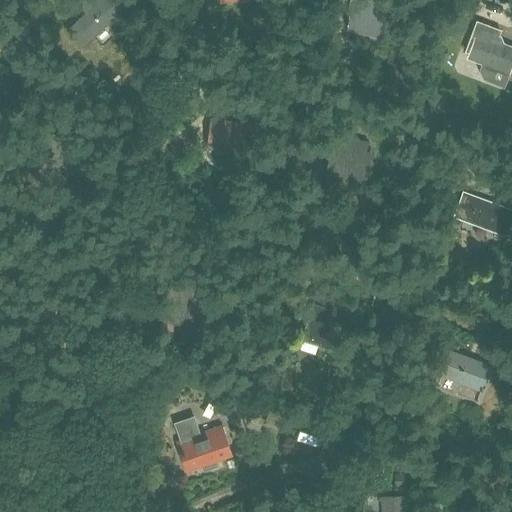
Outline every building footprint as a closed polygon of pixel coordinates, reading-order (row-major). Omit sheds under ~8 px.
[(90,11),(69,30),(83,45),(123,8),(115,0),(83,0),(82,2),(90,11)] [(348,20),(347,26),(348,27),(348,26),(371,32),(370,35),(385,38),(391,15),(371,10),(373,0),(351,0),(350,5),(353,6),(349,20),(348,20)] [(477,22),(466,51),(470,53),(468,57),(509,73),(511,65),(511,48),(503,45),(502,44),(499,38),(498,38),(500,30),(477,22)] [(211,119),(207,146),(242,150),(245,123),(211,119)] [(326,174),(324,180),(351,186),(350,189),(363,192),(372,156),(365,155),(368,143),(347,138),(349,132),(337,129),(329,159),(330,160),(327,174),(326,174)] [(39,133),(37,150),(49,152),(48,162),(47,162),(47,165),(50,165),(50,163),(69,166),(68,172),(82,174),(85,151),(74,150),(76,138),(39,133)] [(476,159),(469,167),(484,181),(491,173),(476,159)] [(406,162),(405,177),(413,178),(414,163),(406,162)] [(511,210),(463,193),(455,215),(507,235),(511,222),(511,210)] [(469,227),(467,233),(490,241),(487,249),(503,254),(508,241),(469,227)] [(170,285),(168,300),(175,300),(172,319),(171,319),(170,322),(173,322),(183,323),(182,335),(199,337),(204,301),(192,299),(193,288),(170,285)] [(379,286),(375,296),(394,302),(397,292),(379,286)] [(408,297),(405,307),(425,313),(428,303),(408,297)] [(304,331),(303,337),(304,338),(304,337),(329,344),(328,347),(343,351),(350,329),(329,322),(333,311),(312,304),(309,317),(310,317),(305,331),(304,331)] [(450,352),(442,375),(483,390),(492,367),(450,352)] [(196,415),(177,422),(184,441),(186,441),(188,446),(180,448),(187,469),(231,454),(222,427),(203,434),(196,415)] [(330,439),(330,451),(350,452),(350,440),(330,439)] [(390,475),(374,480),(378,494),(394,490),(390,475)] [(383,511),(408,511),(407,496),(388,497),(389,509),(383,510),(383,511)]
